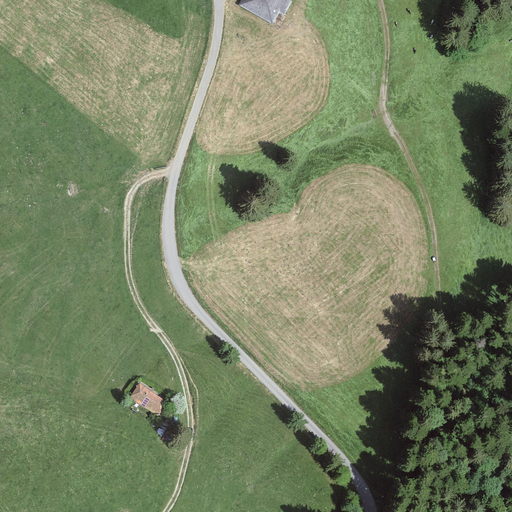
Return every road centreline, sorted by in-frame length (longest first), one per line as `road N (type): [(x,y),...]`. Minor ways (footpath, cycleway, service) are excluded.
road 1 (unclassified): [(370,511),(341,458),(197,309),(177,276),(172,193),(213,59),(219,0)]
road 2 (track): [(176,172),(135,184),(127,205),(129,283),(174,352),(191,418),(185,477),(169,511)]
road 3 (track): [(380,0),(384,110),(434,234),(437,322)]
